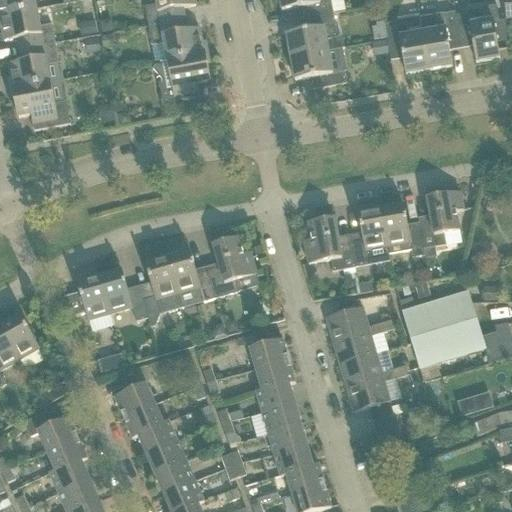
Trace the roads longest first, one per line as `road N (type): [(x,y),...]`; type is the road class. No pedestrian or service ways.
road 1 (residential): [(358,511),(271,204)]
road 2 (residential): [(261,140),(117,168),(8,215)]
road 3 (residential): [(142,511),(35,277)]
road 4 (residential): [(511,98),(261,140)]
road 5 (residential): [(35,277),(128,231),(271,204)]
road 6 (residential): [(271,204),(490,165)]
road 7 (residential): [(261,140),(239,0)]
